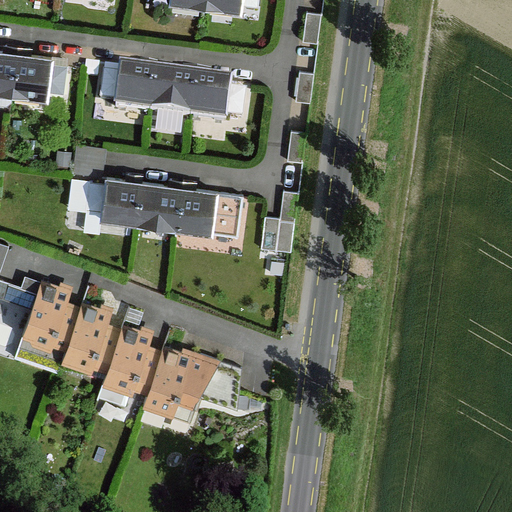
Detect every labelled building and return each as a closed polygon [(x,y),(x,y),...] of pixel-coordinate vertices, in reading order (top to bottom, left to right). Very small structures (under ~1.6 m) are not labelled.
[(207,0),(206,6),(241,11),(242,4),(242,0),(207,0)] [(322,13),(308,11),(304,41),(319,43),(322,13)] [(0,91),(13,93),(18,53),(0,50),(0,91)] [(53,57),(18,53),(13,93),(48,98),(49,91),(52,64),(53,57)] [(52,64),(49,91),(64,92),(68,66),(52,64)] [(151,111),(156,72),(123,67),(122,73),(118,100),(117,107),(151,111)] [(118,100),(122,73),(105,71),(102,98),(118,100)] [(315,73),(300,71),(297,101),(311,103),(315,73)] [(197,77),(156,72),(151,111),(192,117),(197,77)] [(232,81),(197,77),(192,117),(227,122),(228,115),(231,88),(232,81)] [(247,90),(231,88),(228,115),(244,116),(247,90)] [(12,100),(13,93),(0,91),(0,103),(6,104),(12,100)] [(307,132),(292,130),(288,160),(303,162),(307,132)] [(104,177),(108,148),(78,144),(75,173),(104,177)] [(137,222),(142,181),(107,177),(107,185),(103,213),(103,218),(137,222)] [(69,209),(87,211),(91,183),(73,181),(69,209)] [(182,187),(142,181),(137,222),(178,227),(182,187)] [(103,213),(107,185),(91,183),(87,211),(103,213)] [(217,191),(182,187),(178,227),(212,232),(217,191)] [(299,192),(284,190),(281,217),(281,220),(295,222),(299,192)] [(245,196),(217,191),(212,232),(239,236),(245,196)] [(103,213),(87,211),(84,232),(101,234),(103,218),(103,213)] [(281,220),(281,217),(265,216),(262,248),(292,251),(295,222),(281,220)] [(0,294),(34,306),(41,283),(26,277),(22,288),(0,280),(0,275),(10,247),(0,243),(0,294)] [(55,337),(70,342),(80,311),(66,307),(71,290),(42,280),(41,283),(34,306),(26,330),(37,334),(36,339),(53,344),(55,337)] [(83,302),(80,311),(70,342),(65,356),(94,366),(96,359),(110,363),(121,333),(107,328),(112,312),(83,302)] [(123,324),(121,333),(110,363),(106,378),(135,388),(137,380),(151,385),(161,355),(148,350),(152,334),(123,324)] [(183,345),(182,352),(193,356),(186,379),(203,385),(222,358),(183,345)] [(164,346),(161,355),(151,385),(146,400),(175,410),(186,379),(193,356),(182,352),(164,346)] [(203,385),(186,379),(175,410),(191,415),(203,385)]
